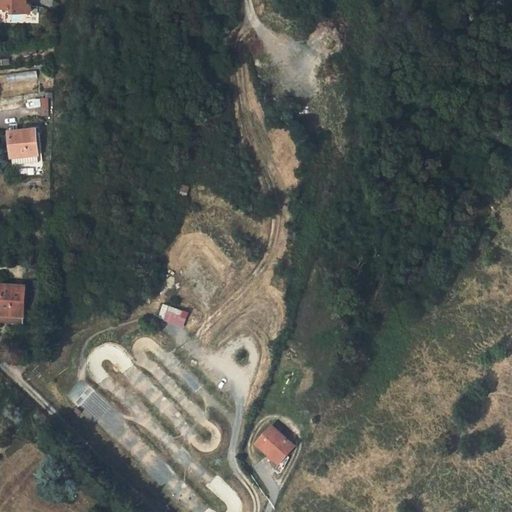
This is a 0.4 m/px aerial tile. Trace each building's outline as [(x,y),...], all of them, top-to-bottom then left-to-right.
[(0,0),(0,8),(26,9),(26,0),(0,0)] [(38,69),(9,74),(10,82),(39,76),(38,69)] [(30,107),(43,107),(43,115),(50,115),(50,98),(30,98),(30,107)] [(5,122),(2,147),(30,149),(31,124),(5,122)] [(1,284),(0,292),(0,314),(20,318),(24,288),(1,284)] [(160,320),(188,325),(191,309),(163,304),(160,320)] [(0,314),(0,320),(20,324),(20,318),(0,314)] [(269,428),(253,444),(275,464),(290,446),(269,428)]
